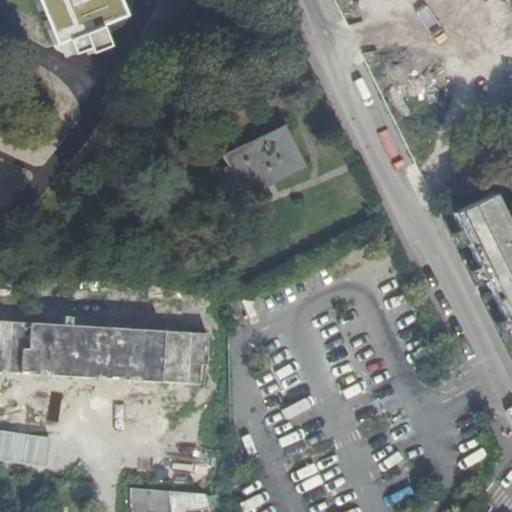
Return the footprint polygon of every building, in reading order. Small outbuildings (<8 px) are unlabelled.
[(35,0),(55,45),(125,15),(118,0),(35,0)] [(272,174),(277,182),(306,167),(285,124),(223,155),(240,190),(260,180),(272,174)] [(264,188),(277,182),(272,174),(260,180),(264,188)] [(511,214),(502,214),(491,192),(452,211),(511,334),(511,214)] [(208,333),(0,320),(0,370),(2,371),(2,375),(3,376),(13,377),(14,375),(15,372),(38,373),(38,377),(39,378),(50,379),(50,374),(91,377),(91,382),(102,383),(103,381),(104,378),(109,378),(109,376),(121,377),(121,379),(127,379),(127,383),(128,384),(137,385),(139,384),(139,380),(180,383),(179,385),(182,388),(190,388),(192,387),(193,384),(198,384),(200,364),(206,364),(208,333)] [(170,510),(168,491),(129,487),(130,502),(149,503),(149,510),(170,510)] [(210,511),(206,495),(168,491),(170,510),(170,511),(182,511),(182,504),(204,506),(205,511),(210,511)] [(59,496),(48,495),(47,506),(58,507),(59,496)]
